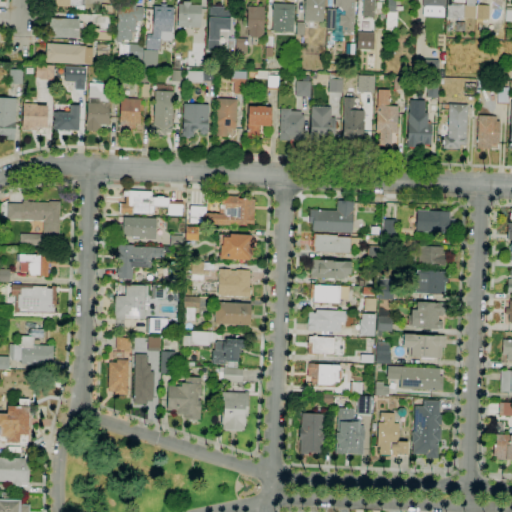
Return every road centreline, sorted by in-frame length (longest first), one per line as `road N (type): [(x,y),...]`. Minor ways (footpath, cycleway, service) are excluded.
road 1 (residential): [(511,186),(58,166),(0,179)]
road 2 (residential): [(511,488),(272,478),(75,412)]
road 3 (residential): [(281,175),(271,499),(262,511)]
road 4 (residential): [(480,185),(465,508)]
road 5 (residential): [(214,511),(271,499),(511,510)]
road 6 (residential): [(89,167),(75,412)]
